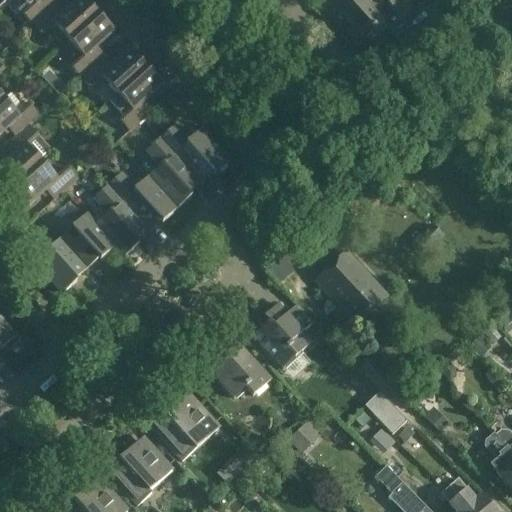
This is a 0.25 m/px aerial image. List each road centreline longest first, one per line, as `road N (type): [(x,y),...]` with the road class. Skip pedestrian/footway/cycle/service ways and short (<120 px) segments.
road 1 (residential): [(0,490),(234,279),(237,260),(206,223)]
road 2 (residential): [(111,0),(252,158),(253,181),(206,223)]
road 3 (residential): [(287,0),(350,68),(381,64),(453,0)]
road 4 (residential): [(206,223),(67,347)]
